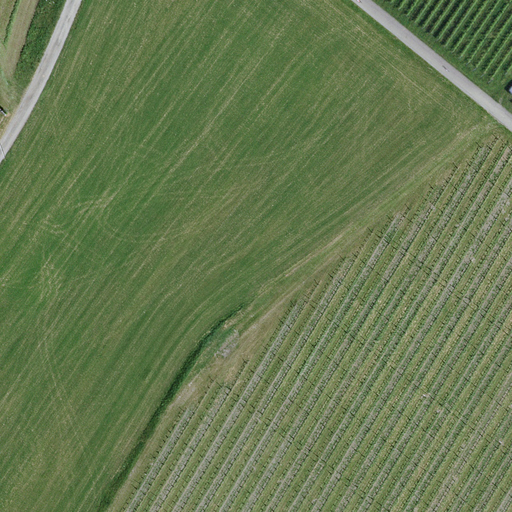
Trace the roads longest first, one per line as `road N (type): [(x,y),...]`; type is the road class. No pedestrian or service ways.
road 1 (unclassified): [(511,123),(362,0)]
road 2 (track): [(75,0),(0,151)]
